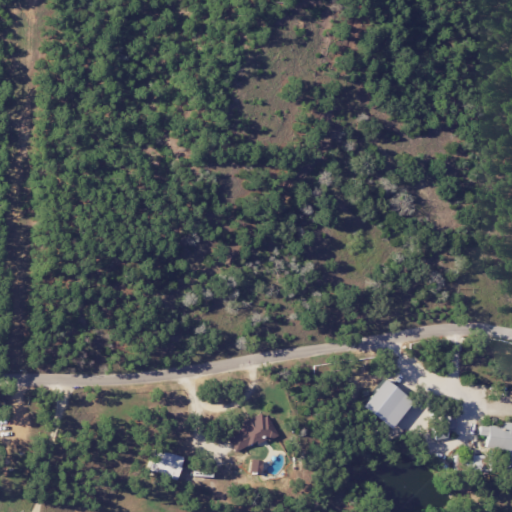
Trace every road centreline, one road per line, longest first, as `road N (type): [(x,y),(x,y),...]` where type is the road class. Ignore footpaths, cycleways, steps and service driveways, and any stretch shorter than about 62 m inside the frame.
road 1 (tertiary): [(0,378),(180,371),(438,331),(511,337)]
road 2 (residential): [(61,378),(33,511)]
